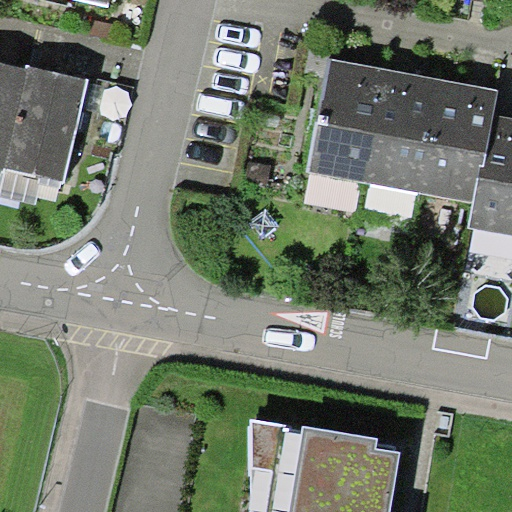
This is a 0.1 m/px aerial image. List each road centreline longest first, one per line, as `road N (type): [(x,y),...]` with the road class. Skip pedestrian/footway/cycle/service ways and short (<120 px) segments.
road 1 (residential): [(511,391),(121,321)]
road 2 (residential): [(121,321),(194,0)]
road 3 (residential): [(72,511),(121,321)]
road 4 (residential): [(121,321),(0,295)]
